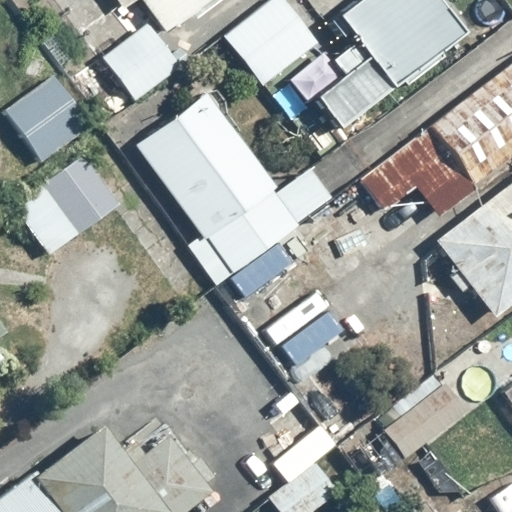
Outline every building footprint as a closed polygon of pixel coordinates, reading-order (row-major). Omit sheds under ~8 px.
[(137,0),(164,35),(211,0),(137,0)] [(312,43),(277,0),(264,0),(218,37),(257,86),(312,43)] [(462,35),(434,0),(357,0),(334,18),(366,59),(314,99),(338,130),(462,35)] [(511,152),(511,58),(353,181),(378,214),(410,189),(431,216),(511,152)] [(85,127),(50,77),(0,112),(35,162),(85,127)] [(275,190),(204,94),(132,146),(199,237),(187,246),(216,286),(334,200),(308,166),(275,190)] [(114,204),(79,155),(7,207),(43,256),(114,204)] [(511,180),(432,242),(492,319),(511,303),(511,180)] [(461,415),(435,380),(375,426),(402,461),(461,415)] [(101,426),(0,500),(0,511),(185,511),(211,491),(169,436),(129,467),(101,426)] [(283,482),(280,484),(262,498),(273,511),(307,511),(332,493),(309,462),(283,482)] [(511,511),(511,484),(484,500),(490,511),(511,511)] [(375,511),(365,498),(347,511),(375,511)]
